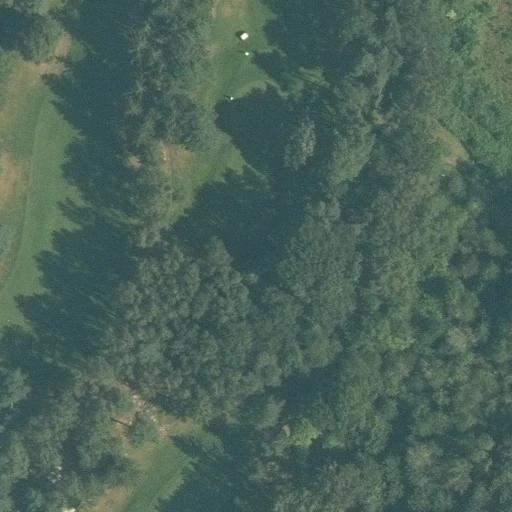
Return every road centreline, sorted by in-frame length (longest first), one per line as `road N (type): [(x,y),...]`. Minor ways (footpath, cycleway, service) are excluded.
road 1 (track): [(440,0),(348,279)]
road 2 (track): [(348,279),(321,392),(312,511)]
